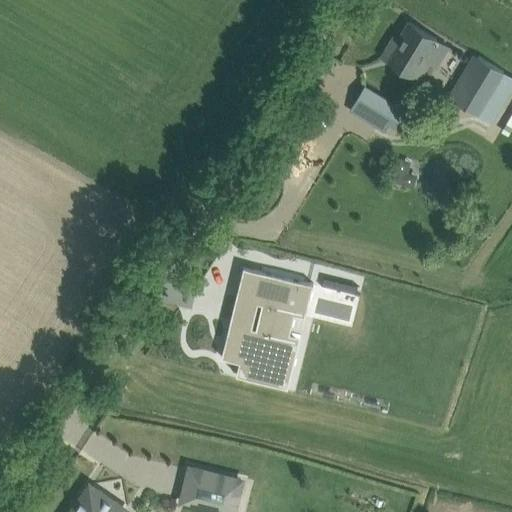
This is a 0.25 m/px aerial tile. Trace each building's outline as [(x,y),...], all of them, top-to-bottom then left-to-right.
[(426,57),(436,39),(409,22),(398,40),(394,38),(383,56),(419,78),(430,60),(426,57)] [(511,93),(511,75),(495,66),(478,55),(452,98),(494,123),(511,93)] [(412,114),(382,96),(365,85),(350,110),(397,138),(412,114)] [(296,337),(289,336),(273,332),(280,305),(296,309),(303,311),(309,283),(313,284),(314,282),(244,265),(243,267),(244,267),(238,294),(237,294),(237,296),(263,301),(257,326),(234,321),(230,336),(231,336),(226,356),(222,355),(222,356),(243,362),(240,373),(237,372),(236,374),(288,387),(288,385),(285,384),(296,337)] [(212,474),(205,505),(233,511),(240,480),(212,474)] [(118,501),(111,502),(103,496),(102,490),(96,491),(90,487),(73,511),(123,511),(124,511),(119,507),(118,501)]
